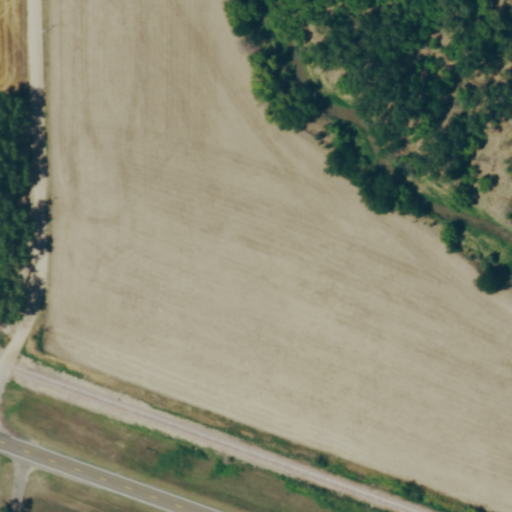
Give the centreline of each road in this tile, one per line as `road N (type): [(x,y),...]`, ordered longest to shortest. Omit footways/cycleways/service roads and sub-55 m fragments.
road 1 (residential): [(34,0),(34,275),(31,304),(0,376)]
road 2 (primary): [(0,438),(200,511)]
